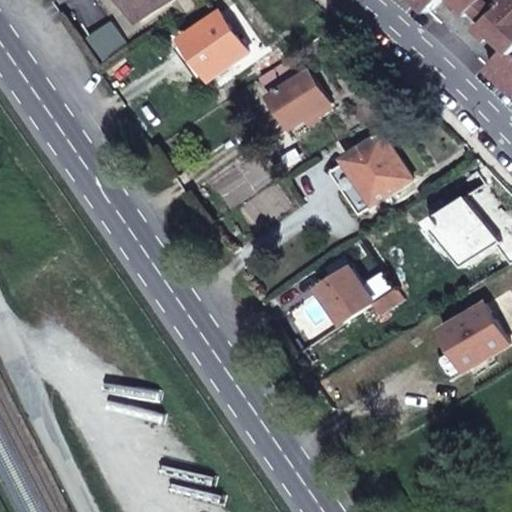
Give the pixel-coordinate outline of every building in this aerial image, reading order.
[(172,0),(127,0),(142,21),(172,0)] [(416,0),(430,12),(441,1),(440,0),(461,0),(462,0),(474,11),(483,0),(416,0)] [(474,11),(462,0),(458,4),(470,15),(474,11)] [(509,0),(483,0),(474,11),(487,25),(509,0)] [(511,0),(509,0),(487,25),(499,36),(510,47),(509,47),(511,50),(511,51),(504,60),(501,57),(490,69),(511,89),(511,0)] [(252,52),(223,12),(185,39),(214,79),(252,52)] [(499,36),(487,25),(484,28),(496,40),(499,36)] [(345,36),(338,26),(317,41),(324,50),(345,36)] [(312,71),(300,80),(286,60),(260,78),(295,127),(333,101),(312,71)] [(416,178),(385,132),(347,158),(351,164),(377,202),(378,204),(416,178)] [(377,202),(351,164),(337,174),(362,212),(377,202)] [(377,301),(355,268),(323,289),(346,323),(377,301)] [(511,345),(511,340),(489,303),(445,329),(470,370),(511,345)]
